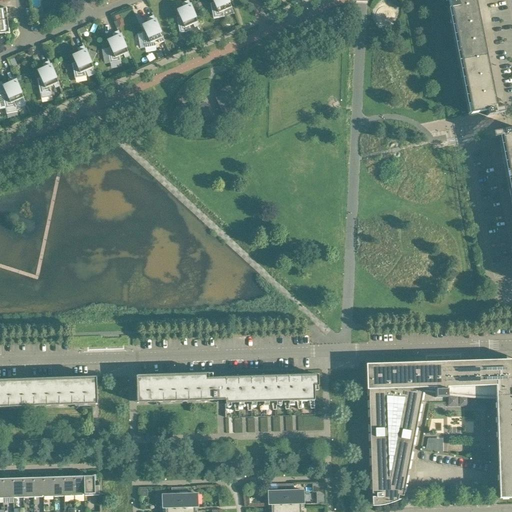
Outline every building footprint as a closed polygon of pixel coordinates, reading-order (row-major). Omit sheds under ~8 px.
[(180,18),(177,18),(179,34),(190,31),(189,26),(193,24),(197,23),(198,22),(187,0),(186,0),(187,1),(181,4),(183,8),(177,10),(180,18)] [(234,14),(227,0),(212,0),(214,3),(210,4),(213,19),(224,17),(232,13),(233,15),(234,14)] [(492,109),(470,0),(448,0),(449,3),(471,114),(486,111),(487,116),(504,113),(503,107),(492,109)] [(145,33),(142,33),(145,49),(156,47),(155,41),(163,38),(152,13),(151,14),(152,16),(147,19),(148,23),(142,26),(145,33)] [(0,34),(9,33),(7,21),(0,21),(0,34)] [(110,48),(107,49),(110,64),(121,62),(120,56),(128,53),(117,28),(116,29),(117,31),(112,34),(113,38),(107,41),(110,48)] [(96,74),(82,43),(81,44),(82,47),(77,49),(79,53),(72,56),(75,63),(72,64),(75,79),(86,77),(85,71),(88,77),(95,74),(95,75),(96,74)] [(58,83),(48,59),(47,59),(48,62),(42,64),(44,68),(38,71),(41,78),(37,79),(41,99),(52,97),(50,86),(58,83)] [(1,82),(0,82),(0,94),(2,94),(5,109),(6,114),(17,112),(16,107),(15,102),(23,98),(13,74),(12,74),(13,77),(7,79),(9,83),(3,86),(1,82)] [(238,114),(228,93),(215,98),(225,120),(238,114)] [(212,119),(205,103),(195,108),(202,123),(212,119)] [(190,116),(185,104),(176,108),(181,120),(190,116)] [(166,119),(164,113),(157,116),(159,122),(166,119)] [(511,134),(510,135),(509,129),(492,133),(493,138),(501,137),(503,144),(500,145),(511,208),(511,134)] [(511,360),(428,363),(367,365),(368,379),(370,379),(370,385),(368,385),(371,494),(376,494),(376,497),(372,497),(372,507),(376,507),(379,506),(383,506),(386,505),(390,504),(393,503),(397,501),(400,500),(398,499),(398,496),(403,497),(421,403),(423,392),(435,394),(435,398),(447,397),(447,396),(457,397),(467,398),(476,399),(486,399),(496,400),(496,402),(499,498),(502,498),(511,497),(511,360)] [(314,409),(314,387),(318,386),(317,375),(305,376),(305,378),(213,381),(212,374),(136,376),(136,404),(225,401),(225,404),(233,404),(235,412),(238,411),(238,404),(246,404),(247,411),(251,411),(251,403),(258,403),(260,411),(264,411),(263,403),(271,403),(272,410),(276,410),(276,403),(283,402),(285,410),(289,410),(289,402),(296,402),(298,410),(301,409),(301,402),(309,402),(310,409),(314,409)] [(0,408),(97,405),(96,378),(22,380),(0,380),(0,408)] [(300,432),(300,418),(283,419),(283,433),(300,432)] [(233,435),(280,434),(280,427),(282,427),(282,419),(233,420),(233,435)] [(429,443),(448,443),(448,430),(429,430),(429,443)] [(99,495),(99,482),(98,482),(99,486),(94,486),(94,476),(83,477),(84,496),(99,495)] [(64,496),(63,477),(53,478),(53,497),(64,496)] [(74,496),(73,477),(63,477),(64,496),(74,496)] [(84,496),(83,477),(73,477),(74,496),(84,496)] [(33,497),(33,478),(22,479),(23,498),(33,497)] [(43,497),(43,478),(33,478),(33,497),(43,497)] [(53,497),(53,478),(43,478),(43,497),(53,497)] [(13,498),(12,479),(2,479),(2,498),(13,498)] [(23,498),(22,479),(12,479),(13,498),(23,498)] [(286,504),(285,491),(268,492),(268,505),(270,505),(272,505),(286,504)] [(303,504),(303,491),(285,491),(286,504),(300,504),(302,504),(303,504)] [(197,508),(197,494),(179,495),(180,507),(194,507),(196,507),(196,508),(197,508)] [(180,507),(179,495),(162,495),(162,509),(164,509),(164,508),(166,508),(180,507)]
